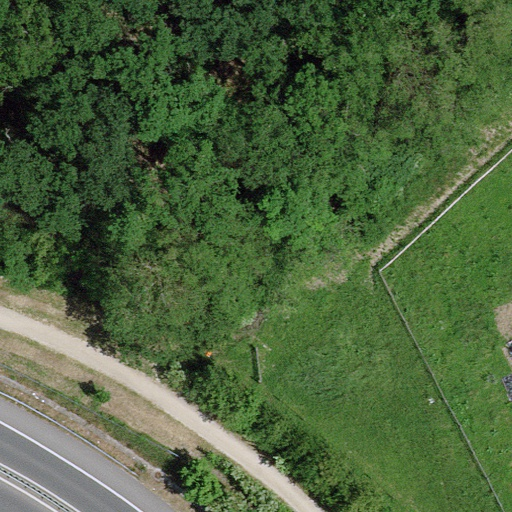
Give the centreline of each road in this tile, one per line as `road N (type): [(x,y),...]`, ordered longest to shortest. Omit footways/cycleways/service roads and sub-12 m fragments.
road 1 (track): [(0,318),(180,406),(315,511)]
road 2 (motorway): [(118,511),(0,437)]
